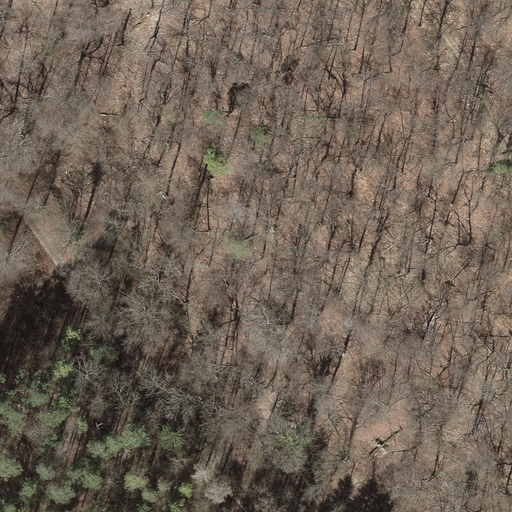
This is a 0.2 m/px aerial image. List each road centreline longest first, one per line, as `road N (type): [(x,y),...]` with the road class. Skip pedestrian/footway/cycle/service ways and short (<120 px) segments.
road 1 (track): [(0,187),(259,511)]
road 2 (track): [(511,134),(422,0)]
